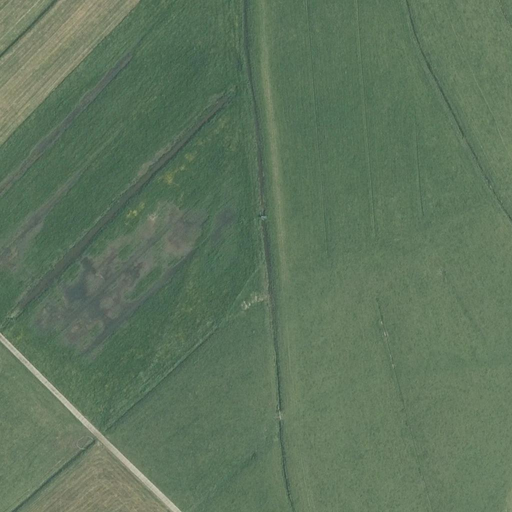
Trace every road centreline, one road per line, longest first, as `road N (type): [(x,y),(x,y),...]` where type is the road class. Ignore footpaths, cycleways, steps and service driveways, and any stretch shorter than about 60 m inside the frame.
road 1 (track): [(260,0),(289,374),(309,511)]
road 2 (track): [(0,337),(178,511)]
road 3 (track): [(137,0),(0,140)]
